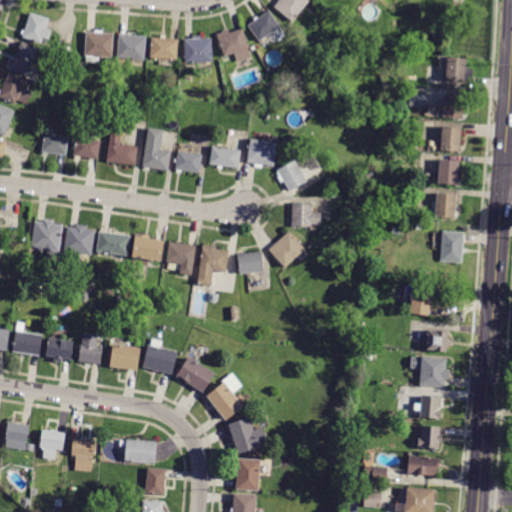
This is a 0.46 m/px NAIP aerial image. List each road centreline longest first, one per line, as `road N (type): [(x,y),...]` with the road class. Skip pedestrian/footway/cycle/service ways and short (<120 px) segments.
road 1 (tertiary): [(477,511),(511,75)]
road 2 (residential): [(199,511),(201,461),(187,430),(166,412),(0,385)]
road 3 (residential): [(243,210),(0,184)]
